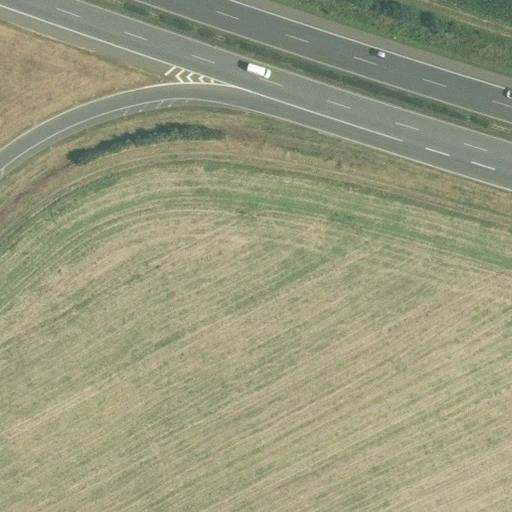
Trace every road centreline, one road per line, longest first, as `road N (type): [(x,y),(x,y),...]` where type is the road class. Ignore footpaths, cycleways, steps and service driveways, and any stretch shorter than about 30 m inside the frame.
road 1 (track): [(0,242),(93,180),(183,159),(309,174),(511,228)]
road 2 (motorway): [(0,161),(84,113),(159,94),(233,95),(429,135)]
road 3 (motorway): [(31,0),(429,135)]
road 4 (motorway): [(511,105),(186,0)]
road 5 (track): [(386,0),(511,42)]
